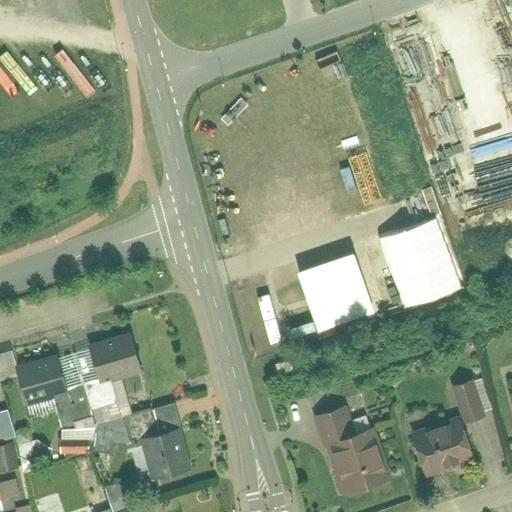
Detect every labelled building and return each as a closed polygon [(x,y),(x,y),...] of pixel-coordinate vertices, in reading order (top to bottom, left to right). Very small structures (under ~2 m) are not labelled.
[(436,216),(378,236),(402,306),(459,287),(436,216)] [(352,251),(295,269),(314,329),(371,310),(352,251)] [(91,353),(99,385),(122,379),(141,374),(133,342),(91,353)] [(13,373),(23,407),(57,397),(63,414),(89,406),(84,389),(75,358),(60,363),(59,359),(13,373)] [(122,379),(99,385),(84,389),(89,406),(95,428),(123,420),(132,418),(122,379)] [(484,417),(471,381),(451,388),(464,424),(484,417)] [(331,462),(341,497),(385,484),(369,431),(352,436),(344,410),(316,418),(330,463),(331,462)] [(161,438),(154,411),(132,418),(123,420),(131,446),(139,443),(151,486),(193,474),(181,432),(170,435),(161,438)] [(0,446),(11,444),(16,442),(8,414),(0,416),(0,446)] [(410,435),(425,474),(473,456),(458,417),(410,435)] [(63,438),(62,457),(92,459),(93,440),(63,438)] [(28,459),(44,468),(53,452),(38,443),(28,459)] [(0,446),(0,473),(18,468),(11,444),(0,446)] [(6,502),(21,500),(18,480),(3,482),(6,502)] [(118,486),(105,491),(111,511),(122,511),(138,508),(133,494),(118,486)]
